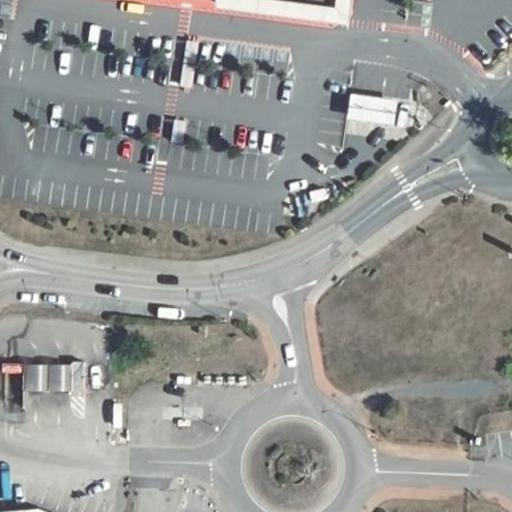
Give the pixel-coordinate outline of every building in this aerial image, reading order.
[(223,0),(337,16),(339,0),(223,0)] [(372,97),(352,94),(348,119),(371,122),(395,125),(399,100),(372,97)] [(86,393),(86,362),(74,362),(73,393),(86,393)] [(72,391),(72,365),(25,365),(25,390),(72,391)] [(130,433),(130,404),(118,403),(117,433),(130,433)] [(58,511),(27,500),(0,502),(0,511),(58,511)]
